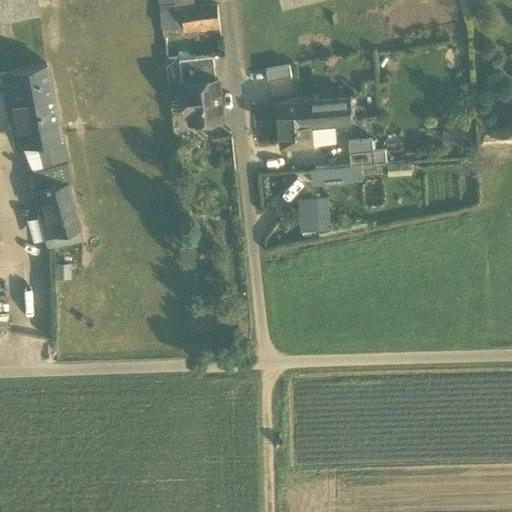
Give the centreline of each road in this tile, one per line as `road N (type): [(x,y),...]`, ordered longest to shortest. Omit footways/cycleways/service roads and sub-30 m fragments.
road 1 (track): [(511,356),(0,372)]
road 2 (unclassified): [(228,0),(262,363)]
road 3 (track): [(267,511),(262,363)]
